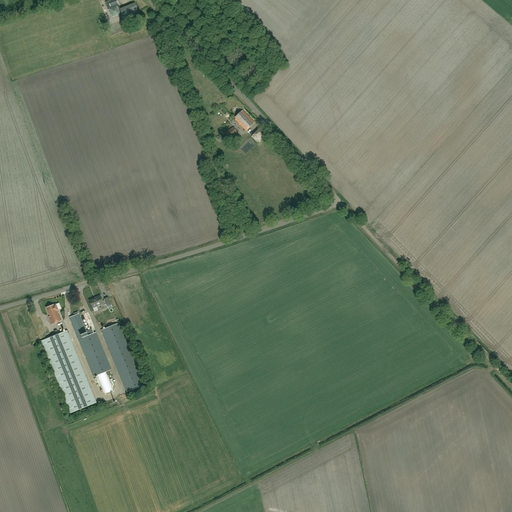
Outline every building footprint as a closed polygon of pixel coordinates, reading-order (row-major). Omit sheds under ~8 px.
[(118,4),(116,0),(112,0),(105,3),(108,10),(110,9),(113,17),(119,14),(121,20),(139,12),(135,3),(120,9),(118,4)] [(246,131),(255,122),(243,111),(234,119),(246,131)] [(258,143),(268,133),(262,127),(252,136),(258,143)] [(233,128),(226,133),(229,138),(237,134),(233,128)] [(89,300),(92,308),(103,304),(100,295),(96,297),(96,298),(89,300)] [(55,304),(53,305),(46,308),(49,317),(48,317),(51,325),(61,321),(57,311),(58,310),(61,309),(59,303),(56,305),(55,304)] [(111,369),(96,332),(94,333),(92,328),(86,330),(79,313),(78,312),(74,313),(74,315),(69,317),(93,377),(111,369)] [(126,392),(143,385),(118,323),(101,330),(126,392)] [(70,413),(96,403),(67,330),(41,341),(70,413)]
